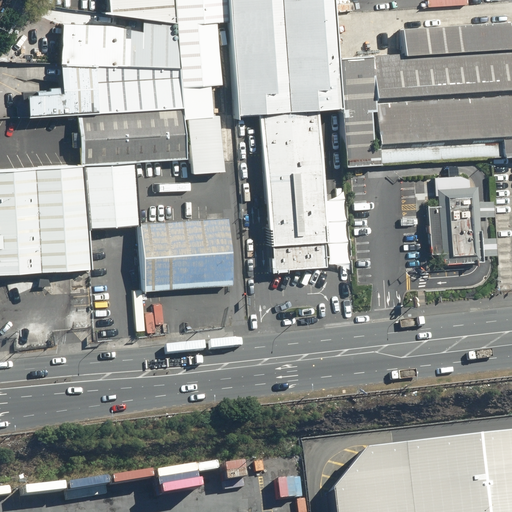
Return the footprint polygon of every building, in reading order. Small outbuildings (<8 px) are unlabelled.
[(139,23),(169,24),(166,0),(97,0),(98,17),(139,23)] [(172,68),(174,92),(208,89),(221,88),(216,24),(214,0),(166,0),(169,24),(172,68)] [(214,0),(216,24),(220,24),(226,119),(252,118),(261,275),(319,270),(308,113),(329,112),(324,0),(214,0)] [(400,53),(332,58),(339,165),(511,154),(511,22),(399,29),(400,53)] [(54,27),(53,64),(172,68),(169,24),(139,23),(136,23),(136,30),(54,27)] [(69,118),(175,108),(174,92),(172,68),(53,64),(50,91),(14,94),(16,122),(69,118)] [(208,89),(174,92),(175,108),(179,158),(180,178),(218,175),(214,117),(210,117),(208,89)] [(130,162),(179,158),(175,108),(69,118),(73,166),(130,162)] [(130,162),(73,166),(0,170),(0,269),(85,264),(83,225),(134,222),(130,162)] [(473,187),(433,189),(438,264),(477,261),(473,187)] [(207,222),(119,228),(124,294),(212,287),(207,222)] [(511,511),(511,429),(483,433),(491,511),(511,511)] [(337,511),(491,511),(483,433),(370,446),(335,490),(337,511)]
